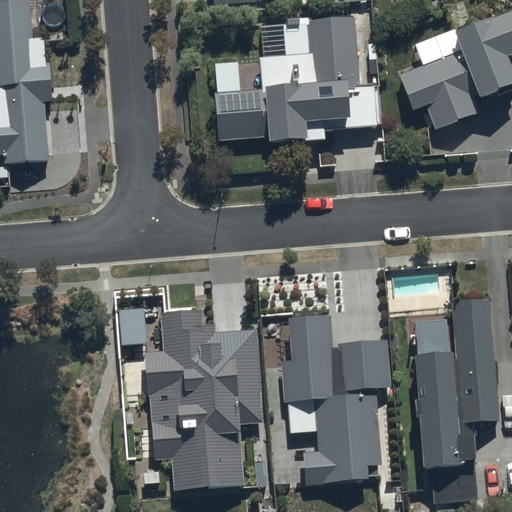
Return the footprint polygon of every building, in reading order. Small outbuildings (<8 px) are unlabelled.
[(213,0),(213,11),(263,9),(263,0),(213,0)] [(0,158),(4,158),(4,170),(50,167),(46,108),(53,108),(50,69),(47,69),(45,43),(34,44),(32,6),(0,7),(0,158)] [(511,17),(452,39),(457,51),(397,73),(411,111),(425,106),(432,127),(477,111),(475,105),(511,91),(511,17)] [(216,101),(219,148),(268,147),(269,158),(327,154),(326,137),(378,134),(375,90),(358,91),(354,26),(281,31),(283,64),(261,66),(263,98),(216,101)] [(417,373),(425,482),(461,483),(462,477),(476,476),(475,451),(461,452),(460,435),(499,434),(491,309),(454,311),(457,371),(417,373)] [(145,319),(119,321),(122,356),(148,354),(145,319)] [(172,468),(174,498),(245,495),(243,433),(263,432),(259,338),(218,339),(217,334),(202,334),(201,322),(162,323),(164,359),(146,360),(155,467),(172,468)] [(284,411),(288,411),(289,436),(317,435),(317,456),(302,457),(303,488),(368,487),(366,470),(383,469),(376,396),(390,395),(385,346),(332,350),(330,322),(287,326),(290,366),(282,367),(284,411)] [(416,329),(418,363),(449,362),(447,328),(416,329)]
